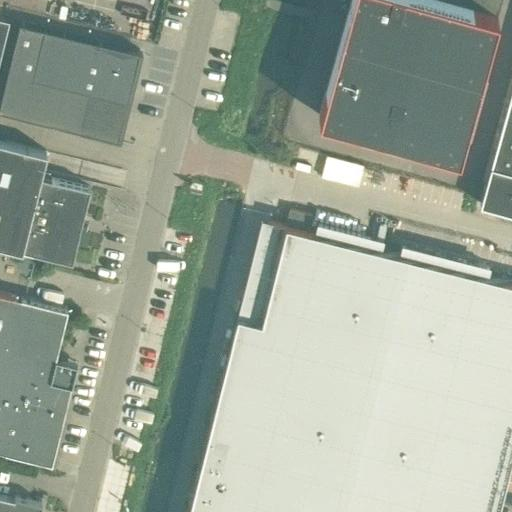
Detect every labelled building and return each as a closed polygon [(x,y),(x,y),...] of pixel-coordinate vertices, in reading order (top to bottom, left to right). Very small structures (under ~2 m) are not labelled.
[(478,82),(474,81),(480,60),(483,62),(500,0),(349,0),(343,23),(351,25),(345,46),(338,44),(318,115),(390,134),(391,131),(404,134),(403,138),(458,153),(478,82)] [(18,21),(0,95),(0,110),(79,130),(98,135),(108,95),(126,100),(138,51),(43,27),(18,21)] [(511,83),(479,203),(511,211),(511,83)] [(0,243),(71,261),(84,209),(90,186),(40,174),(46,150),(0,138),(0,243)] [(297,164),(338,174),(342,156),(301,146),(297,164)] [(312,213),(289,208),(286,220),(309,226),(312,213)] [(496,511),(511,448),(511,280),(285,223),(260,320),(236,314),(186,511),(496,511)] [(0,290),(0,448),(51,462),(74,366),(55,356),(67,307),(0,290)] [(0,511),(38,511),(41,501),(14,494),(14,496),(0,492),(0,511)]
